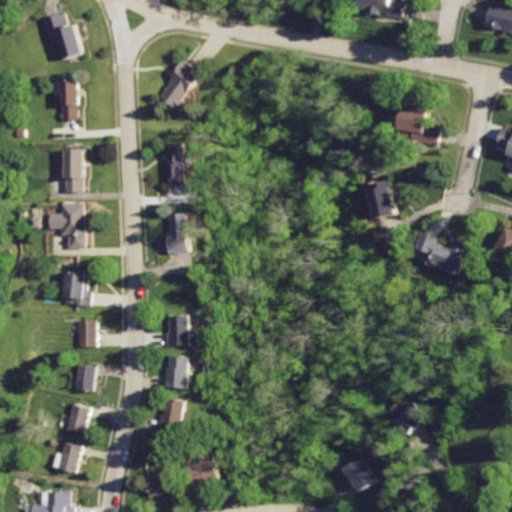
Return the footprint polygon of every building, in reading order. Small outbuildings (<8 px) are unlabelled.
[(363,0),(361,14),(406,22),(410,0),(363,0)] [(511,9),(491,5),(486,26),(511,31),(511,9)] [(71,8),(46,14),(53,40),(62,38),(68,61),(92,56),(85,28),(77,30),(71,8)] [(195,59),(165,93),(189,114),(199,103),(194,98),(214,75),(195,59)] [(64,81),(64,120),(87,120),(86,81),(64,81)] [(405,110),(400,135),(413,138),(411,146),(439,151),(443,127),(430,125),(432,115),(405,110)] [(511,127),(502,124),(496,144),(511,148),(511,127)] [(173,144),(172,180),(198,181),(198,144),(173,144)] [(66,151),(65,190),(89,190),(90,151),(66,151)] [(367,188),(370,208),(378,207),(380,220),(405,216),(400,183),(367,188)] [(65,205),(65,214),(46,214),(46,228),(68,228),(69,250),(93,250),(92,205),(65,205)] [(177,213),(178,231),(172,231),(173,256),(202,254),(200,212),(177,213)] [(511,222),(492,259),(511,270),(511,222)] [(423,231),(416,253),(427,256),(423,266),(463,279),(474,247),(456,241),(453,248),(441,243),(444,238),(423,231)] [(73,263),(70,297),(79,298),(78,303),(97,305),(98,288),(94,288),(96,265),(73,263)] [(173,315),(173,346),(199,347),(200,315),(173,315)] [(81,320),(80,348),(102,349),(103,320),(81,320)] [(176,356),(175,389),(200,390),(201,357),(176,356)] [(83,363),(76,390),(99,396),(106,368),(83,363)] [(422,399),(396,424),(413,440),(419,434),(438,414),(422,399)] [(170,400),(164,427),(189,433),(195,405),(170,400)] [(74,404),(68,431),(90,437),(96,409),(74,404)] [(64,440),(56,467),(80,474),(88,446),(64,440)] [(365,459),(346,469),(360,495),(379,485),(365,459)] [(194,468),(198,489),(231,482),(227,461),(194,468)] [(146,476),(151,500),(180,494),(175,470),(146,476)] [(30,502),(30,511),(75,511),(75,493),(48,493),(48,502),(30,502)]
